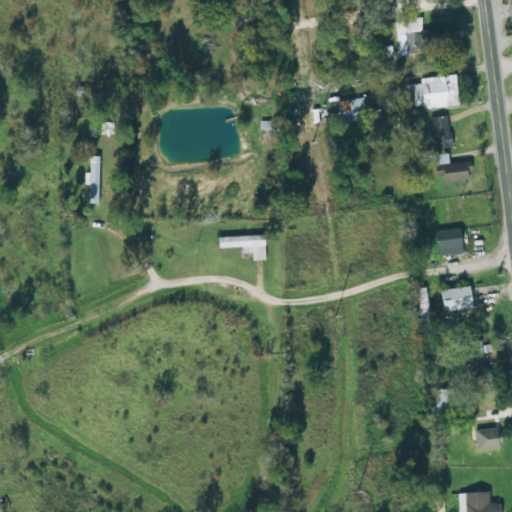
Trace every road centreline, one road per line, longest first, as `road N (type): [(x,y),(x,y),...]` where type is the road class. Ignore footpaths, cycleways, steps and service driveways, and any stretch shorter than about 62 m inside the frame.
road 1 (residential): [(510,224),(262,286),(110,281),(0,344)]
road 2 (tertiary): [(511,238),(482,0)]
